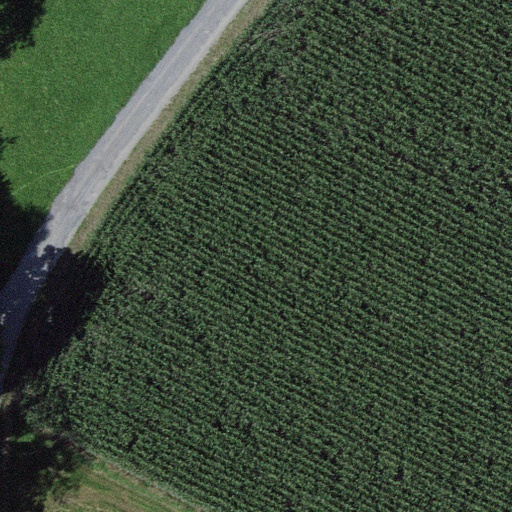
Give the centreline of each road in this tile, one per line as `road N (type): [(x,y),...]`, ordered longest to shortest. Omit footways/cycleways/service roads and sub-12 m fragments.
road 1 (track): [(7,310),(257,0)]
road 2 (unclassified): [(0,465),(7,310),(0,92)]
